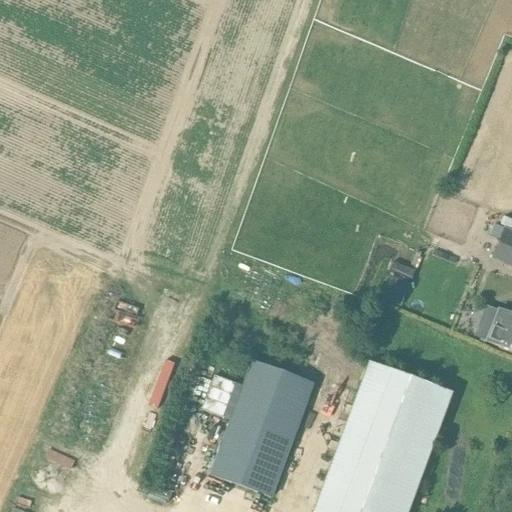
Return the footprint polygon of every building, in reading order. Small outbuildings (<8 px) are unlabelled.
[(489,237),(499,242),(504,230),(493,226),(489,237)] [(511,268),(511,233),(504,230),(499,242),(492,260),(511,268)] [(390,278),(381,301),(399,307),(408,285),(390,278)] [(511,317),(501,313),(488,344),(511,353),(511,317)] [(407,511),(451,395),(368,364),(313,511),(407,511)] [(268,499),(310,387),(250,365),(208,478),(268,499)] [(213,377),(200,411),(200,412),(221,419),(231,392),(232,390),(233,385),(213,377)]
